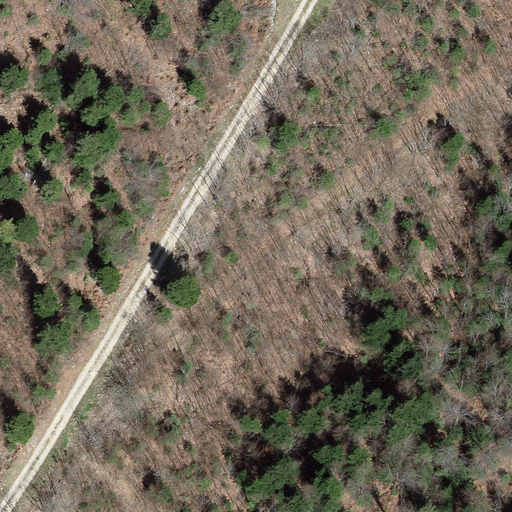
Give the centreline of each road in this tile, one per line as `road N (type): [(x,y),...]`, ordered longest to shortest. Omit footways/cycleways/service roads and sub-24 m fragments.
road 1 (track): [(302,0),(0,508)]
road 2 (track): [(78,379),(116,363),(511,56)]
